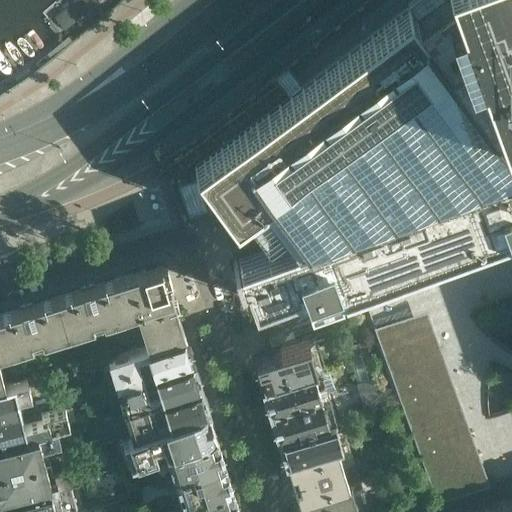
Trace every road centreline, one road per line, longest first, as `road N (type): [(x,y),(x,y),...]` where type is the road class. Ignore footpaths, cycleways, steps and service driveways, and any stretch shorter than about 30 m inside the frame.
road 1 (residential): [(0,293),(188,236),(270,511)]
road 2 (primary): [(0,213),(132,166),(348,0)]
road 3 (primary): [(0,212),(290,0)]
road 4 (primary): [(234,0),(108,100),(0,153)]
road 5 (primary): [(187,0),(0,140)]
